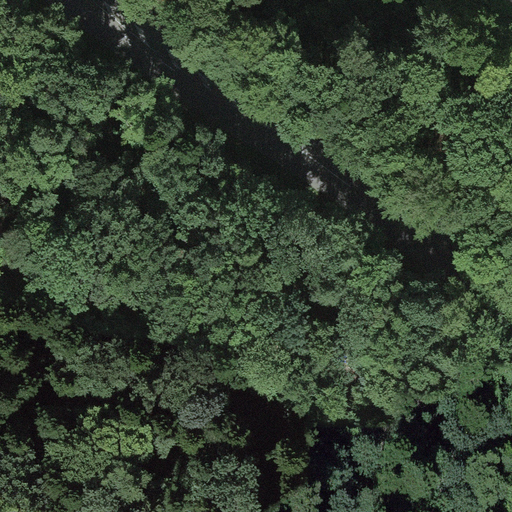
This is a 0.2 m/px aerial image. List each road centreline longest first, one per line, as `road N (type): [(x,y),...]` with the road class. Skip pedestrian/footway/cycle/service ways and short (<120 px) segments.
road 1 (track): [(0,220),(76,233),(511,459)]
road 2 (primary): [(92,0),(511,312)]
